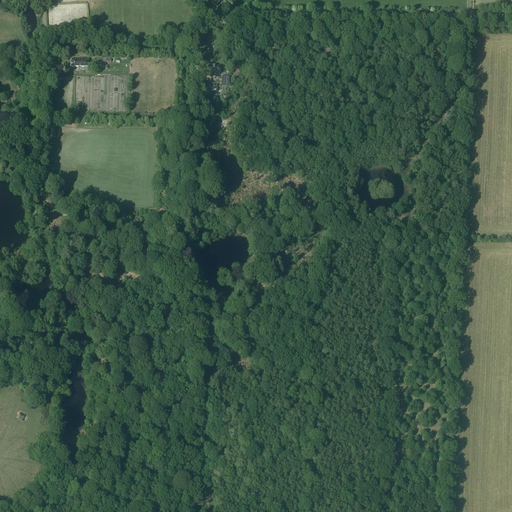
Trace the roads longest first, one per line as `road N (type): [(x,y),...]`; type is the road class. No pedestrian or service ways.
road 1 (tertiary): [(511,23),(242,25),(208,0)]
road 2 (track): [(37,142),(42,0)]
